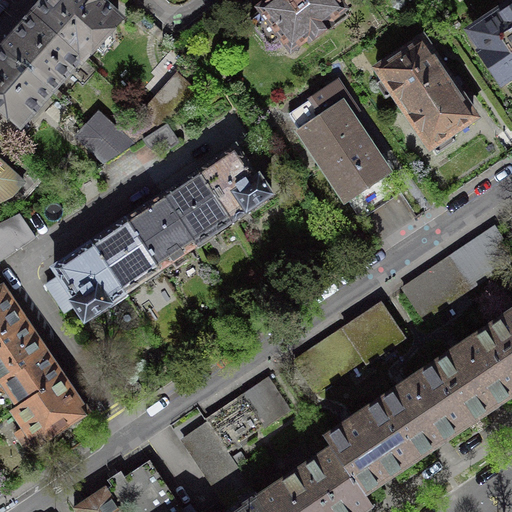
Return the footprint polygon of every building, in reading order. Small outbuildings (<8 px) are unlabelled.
[(48,0),(34,15),(83,59),(119,20),(109,10),(100,2),(101,0),(48,0)] [(269,0),(251,14),(265,32),(272,26),(291,51),(308,38),(309,39),(327,25),(331,29),(348,16),(344,10),(345,9),(338,0),(269,0)] [(511,8),(504,14),(477,32),(489,51),(505,75),(511,69),(511,8)] [(19,33),(4,49),(50,90),(79,58),(82,60),(83,59),(34,15),(19,33)] [(400,101),(444,72),(427,48),(422,39),(391,60),(385,59),(378,64),(376,73),(381,80),(376,83),(386,97),(394,92),(400,101)] [(50,90),(4,49),(0,53),(0,141),(10,150),(28,130),(20,123),(50,90)] [(462,99),(444,72),(400,101),(430,146),(431,145),(437,153),(456,141),(450,132),(474,116),(462,99)] [(159,128),(166,124),(183,113),(205,101),(178,75),(167,87),(173,92),(168,97),(163,103),(157,98),(143,113),(159,128)] [(290,115),(290,116),(325,168),(355,211),(395,184),(374,153),(351,119),(352,118),(347,111),(353,107),(336,82),(289,114),(290,115)] [(159,128),(143,113),(119,131),(104,117),(98,123),(93,129),(119,154),(143,139),(159,128)] [(178,142),(166,124),(159,128),(143,139),(148,146),(160,154),(169,148),(178,142)] [(119,154),(93,129),(87,136),(81,142),(105,163),(119,154)] [(0,211),(25,200),(43,180),(10,150),(0,141),(0,211)] [(217,158),(198,171),(234,224),(251,213),(248,210),(272,194),(259,175),(256,177),(235,146),(217,158)] [(233,225),(234,224),(198,171),(180,183),(163,195),(198,248),(215,237),(213,233),(230,221),(233,225)] [(198,248),(163,195),(144,207),(126,219),(162,272),(163,272),(160,268),(195,245),(197,249),(198,248)] [(6,220),(23,246),(29,241),(36,237),(20,214),(6,220)] [(162,272),(126,219),(109,231),(91,242),(127,296),(128,295),(125,291),(143,280),(145,284),(162,272)] [(0,223),(0,238),(11,254),(17,250),(23,246),(6,220),(0,223)] [(473,243),(450,259),(469,288),(511,259),(511,251),(496,228),(473,243)] [(11,254),(0,238),(0,261),(5,258),(11,254)] [(127,296),(91,242),(72,255),(54,268),(60,276),(47,285),(64,311),(75,305),(85,320),(108,304),(110,307),(127,296)] [(427,275),(403,290),(423,319),(469,288),(450,259),(427,275)] [(0,336),(25,320),(2,286),(0,287),(0,336)] [(357,321),(331,338),(351,368),(363,359),(366,363),(405,337),(383,304),(357,321)] [(511,313),(489,329),(511,363),(511,313)] [(0,381),(46,351),(28,325),(25,320),(0,336),(0,381)] [(498,401),(511,391),(511,363),(489,329),(434,365),(471,419),(498,401)] [(313,350),(295,363),(314,392),(351,368),(331,338),(313,350)] [(13,410),(63,376),(49,356),(46,351),(0,381),(0,383),(2,382),(18,405),(12,409),(13,410)] [(471,419),(434,365),(381,401),(417,455),(444,437),(471,419)] [(86,411),(63,376),(13,410),(25,428),(16,434),(27,450),(35,444),(35,445),(41,441),(46,442),(56,435),(57,430),(80,415),(86,411)] [(239,400),(208,421),(227,451),(290,409),(270,379),(239,400)] [(390,473),(417,455),(381,401),(327,437),(371,504),(372,503),(363,491),(390,473)] [(217,488),(230,510),(226,511),(268,511),(255,492),(227,451),(208,421),(183,438),(194,453),(192,455),(203,471),(205,470),(217,488)] [(256,491),(255,492),(268,511),(358,511),(371,504),(327,437),(326,438),(332,447),(259,496),(256,491)] [(112,485),(74,510),(75,511),(177,511),(182,509),(150,460),(112,485)]
